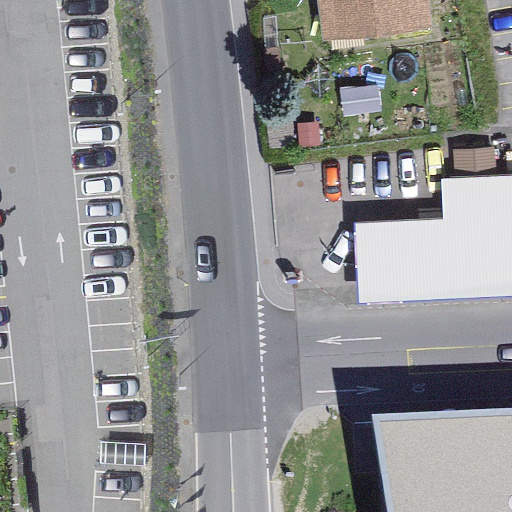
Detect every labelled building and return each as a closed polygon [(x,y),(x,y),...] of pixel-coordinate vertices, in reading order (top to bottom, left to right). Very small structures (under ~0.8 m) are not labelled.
[(421,0),(327,0),(332,40),(369,36),(367,21),(423,14),(421,0)] [(492,146),(458,148),(459,174),(460,178),(493,176),(493,173),(492,146)] [(459,174),(451,175),(453,215),(354,219),(358,299),(511,291),(511,171),(493,173),(493,176),(460,178),(459,174)] [(384,511),(511,491),(511,430),(372,436),(384,511)] [(511,511),(511,491),(384,511),(511,511)]
